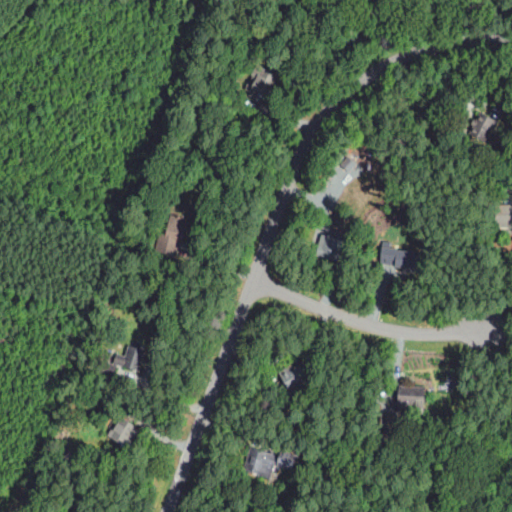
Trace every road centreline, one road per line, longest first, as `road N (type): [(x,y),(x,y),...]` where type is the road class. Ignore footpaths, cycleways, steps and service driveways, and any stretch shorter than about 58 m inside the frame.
road 1 (residential): [(511,34),(435,46),(387,65),(318,123),(168,511)]
road 2 (residential): [(253,282),(398,328),(484,327)]
